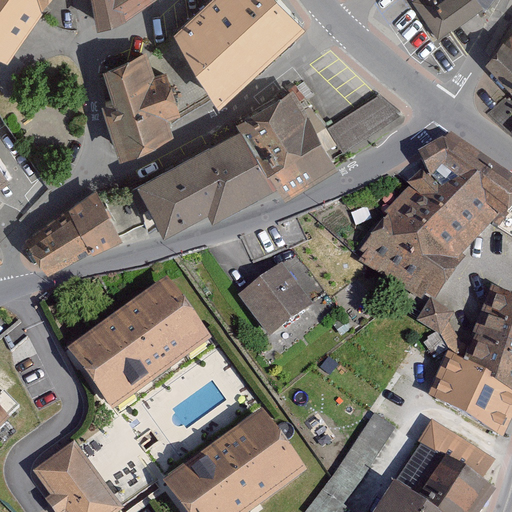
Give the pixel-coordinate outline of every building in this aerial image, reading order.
[(0,0),(0,55),(0,56),(36,0),(0,0)] [(95,0),(99,20),(132,4),(139,0),(95,0)] [(300,18),(283,0),(212,0),(178,32),(218,94),(300,18)] [(417,0),(412,3),(439,40),(484,9),(487,11),(495,0),(417,0)] [(511,97),(511,132),(511,133),(511,21),(479,63),(511,97)] [(108,101),(123,143),(172,126),(168,114),(179,110),(165,70),(153,74),(144,48),(106,61),(119,97),(108,101)] [(335,164),(287,84),(229,115),(266,178),(278,195),(335,164)] [(400,112),(372,93),(325,125),(339,148),(400,112)] [(266,178),(229,115),(121,174),(151,228),(196,202),(202,212),(266,178)] [(428,184),(356,256),(429,305),(504,202),(436,140),(405,161),(428,184)] [(92,186),(27,237),(49,268),(120,234),(92,186)] [(277,261),(232,293),(265,339),(310,307),(277,261)] [(160,277),(56,351),(100,411),(203,337),(160,277)] [(511,296),(488,283),(455,361),(511,391),(511,296)] [(440,353),(422,391),(503,437),(511,418),(511,391),(455,361),(440,353)] [(347,464),(369,474),(393,421),(371,411),(347,464)] [(255,412),(155,485),(174,511),(246,511),(300,473),(255,412)] [(441,437),(405,497),(424,511),(471,511),(495,475),(441,437)] [(73,447),(34,473),(60,511),(111,511),(115,510),(73,447)] [(383,481),(363,511),(424,511),(405,497),(383,481)]
